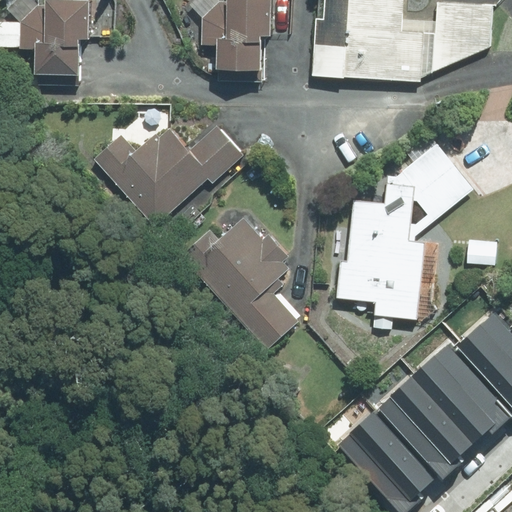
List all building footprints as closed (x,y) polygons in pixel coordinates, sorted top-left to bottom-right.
[(82,5),(21,0),(19,0),(16,47),(36,49),(33,78),(75,81),(82,5)] [(263,70),(268,0),(210,0),(206,65),(263,70)] [(407,0),(325,0),(324,72),(420,74),(420,56),(491,57),(492,7),(437,6),(437,35),(407,35),(407,0)] [(121,135),(95,160),(158,227),(240,149),(216,123),(185,152),(163,129),(138,153),(121,135)] [(353,176),(345,301),(373,303),(372,320),(422,323),(427,239),(410,238),(414,180),(353,176)] [(256,206),(189,258),(265,355),(304,325),(275,288),(303,266),(256,206)] [(499,241),(469,239),(467,263),(497,265),(499,241)] [(511,406),(511,333),(489,308),(453,342),(511,406)] [(480,445),(511,416),(511,406),(453,342),(416,375),(480,445)] [(444,478),(480,445),(416,375),(379,408),(444,478)] [(407,511),(444,478),(379,408),(343,441),(407,511)]
